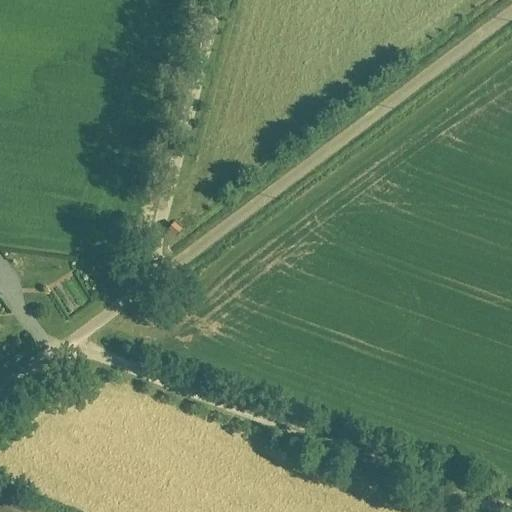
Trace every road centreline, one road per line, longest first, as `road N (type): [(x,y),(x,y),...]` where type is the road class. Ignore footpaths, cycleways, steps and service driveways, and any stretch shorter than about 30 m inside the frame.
road 1 (residential): [(0,397),(511,12)]
road 2 (track): [(511,511),(70,344)]
road 3 (track): [(143,289),(216,0)]
